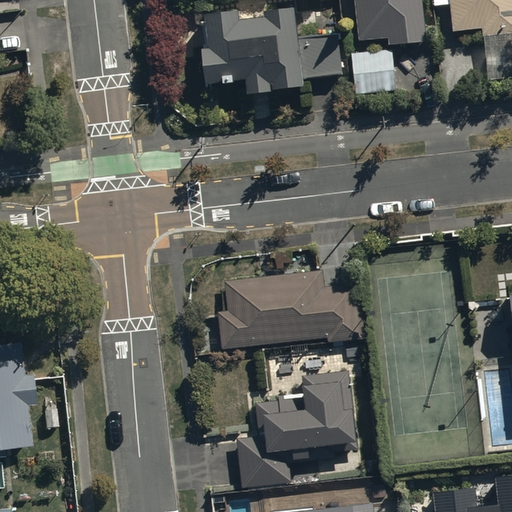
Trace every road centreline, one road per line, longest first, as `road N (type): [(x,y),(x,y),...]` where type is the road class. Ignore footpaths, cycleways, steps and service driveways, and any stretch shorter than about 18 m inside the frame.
road 1 (residential): [(511,172),(119,218)]
road 2 (residential): [(119,218),(151,511)]
road 3 (residential): [(94,0),(119,218)]
